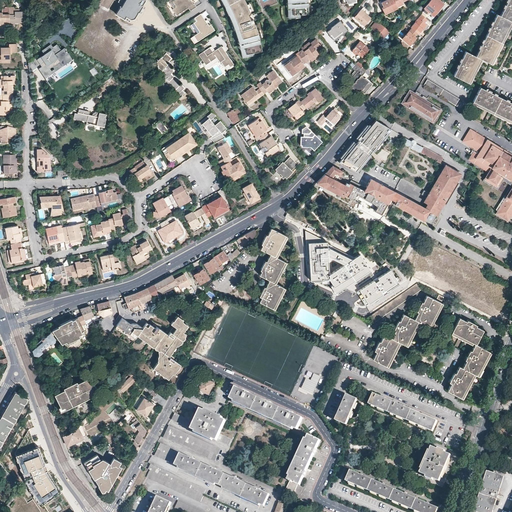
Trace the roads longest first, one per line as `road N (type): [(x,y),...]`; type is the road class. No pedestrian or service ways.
road 1 (residential): [(107,511),(198,365),(312,414),(334,448),(317,496),(347,511)]
road 2 (residential): [(361,116),(280,204),(134,284),(73,301)]
road 3 (residential): [(87,511),(58,470),(16,373)]
road 4 (residential): [(140,198),(138,230),(39,258)]
road 5 (residential): [(26,184),(107,177),(140,198)]
